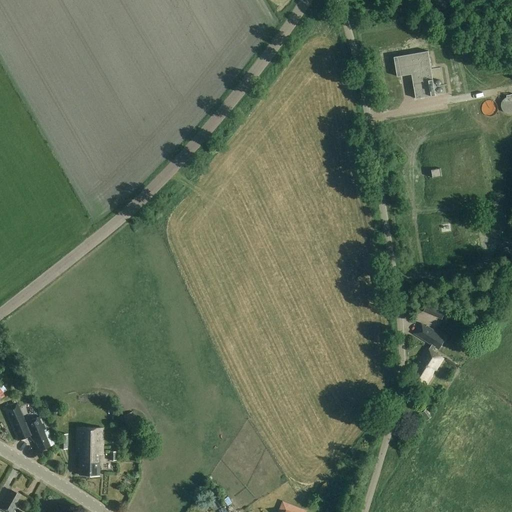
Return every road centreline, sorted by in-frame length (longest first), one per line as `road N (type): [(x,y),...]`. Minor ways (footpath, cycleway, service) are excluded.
road 1 (unclassified): [(364,511),(391,424),(400,347),(367,115),(338,0)]
road 2 (tertiary): [(0,316),(165,175),(224,112),(307,0)]
road 3 (tertiary): [(102,511),(0,448)]
